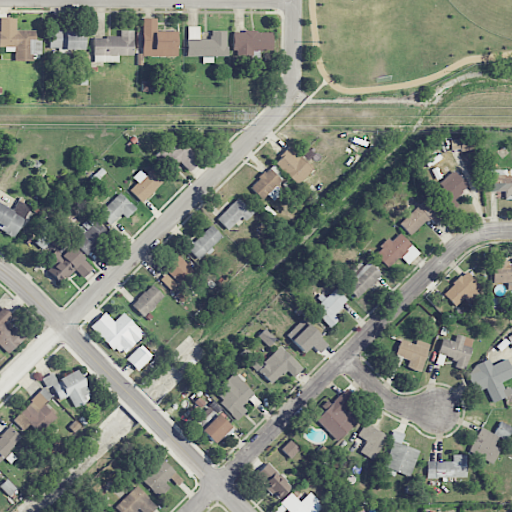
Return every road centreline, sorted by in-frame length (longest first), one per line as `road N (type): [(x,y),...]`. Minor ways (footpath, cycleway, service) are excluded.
road 1 (residential): [(297,0),(297,75),(286,105),(0,391)]
road 2 (residential): [(511,231),(485,231),(459,245),(218,484)]
road 3 (residential): [(218,484),(0,268)]
road 4 (residential): [(297,2),(0,0)]
